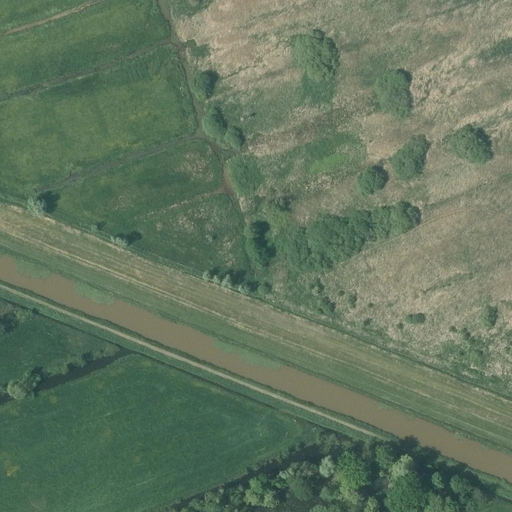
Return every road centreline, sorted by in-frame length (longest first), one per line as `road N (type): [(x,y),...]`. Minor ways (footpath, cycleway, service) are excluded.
road 1 (track): [(511,490),(0,286)]
road 2 (track): [(511,444),(0,241)]
